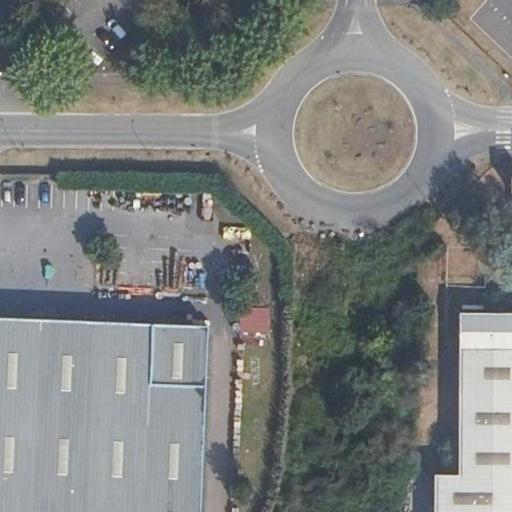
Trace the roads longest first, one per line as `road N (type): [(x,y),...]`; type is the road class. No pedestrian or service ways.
road 1 (unclassified): [(0,132),(271,134)]
road 2 (unclassified): [(271,134),(298,189),(349,212),(387,205),(418,183),(437,130)]
road 3 (unclassified): [(437,130),(430,98),(412,71),(384,53),(352,48)]
road 4 (unclassified): [(352,48),(299,69),(278,101),(271,134)]
